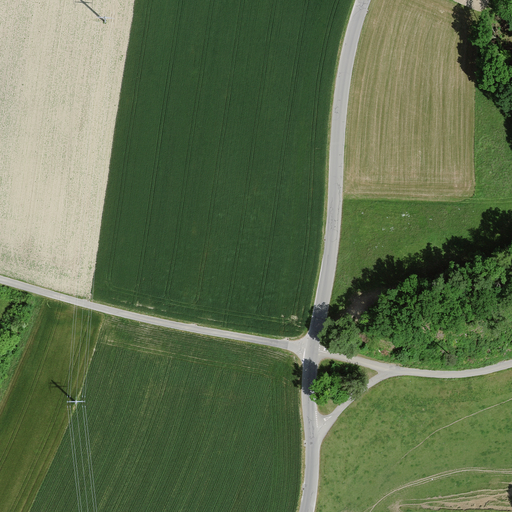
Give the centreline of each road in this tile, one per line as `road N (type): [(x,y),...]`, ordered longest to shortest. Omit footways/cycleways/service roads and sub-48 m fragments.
road 1 (tertiary): [(363,0),(345,68),(332,238),(311,349)]
road 2 (residential): [(0,278),(311,349)]
